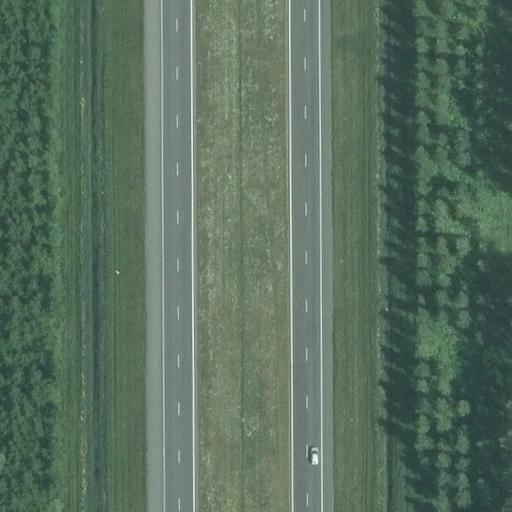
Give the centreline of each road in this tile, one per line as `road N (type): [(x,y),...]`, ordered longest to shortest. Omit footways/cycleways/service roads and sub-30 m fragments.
road 1 (motorway): [(304,511),(300,0)]
road 2 (motorway): [(175,0),(178,511)]
